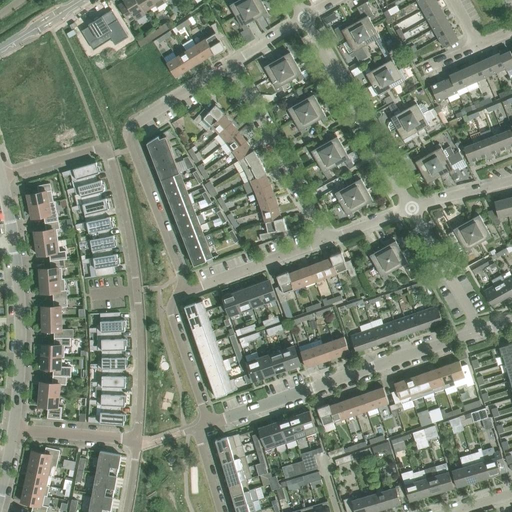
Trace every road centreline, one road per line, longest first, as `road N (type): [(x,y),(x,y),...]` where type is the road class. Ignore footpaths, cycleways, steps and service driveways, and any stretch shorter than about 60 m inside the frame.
road 1 (residential): [(136,441),(140,328),(109,155),(99,149),(0,177)]
road 2 (residential): [(183,286),(127,133),(229,63)]
road 3 (residential): [(208,423),(479,330)]
road 4 (residential): [(412,208),(304,17)]
road 5 (residential): [(325,240),(229,63)]
road 6 (residential): [(12,238),(20,330),(13,428)]
road 7 (residential): [(183,286),(325,240)]
road 8 (residential): [(208,423),(169,310),(183,286)]
road 9 (residential): [(479,330),(412,208)]
road 10 (residential): [(136,441),(13,428)]
